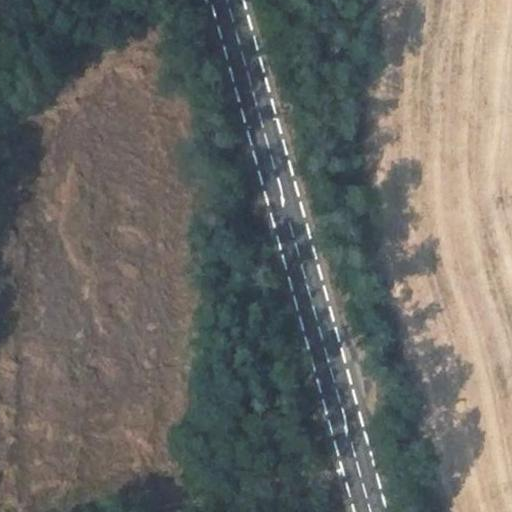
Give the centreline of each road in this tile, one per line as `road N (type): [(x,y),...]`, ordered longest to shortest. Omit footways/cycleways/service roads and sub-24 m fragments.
road 1 (secondary): [(235,0),(378,511)]
road 2 (track): [(158,511),(361,452)]
